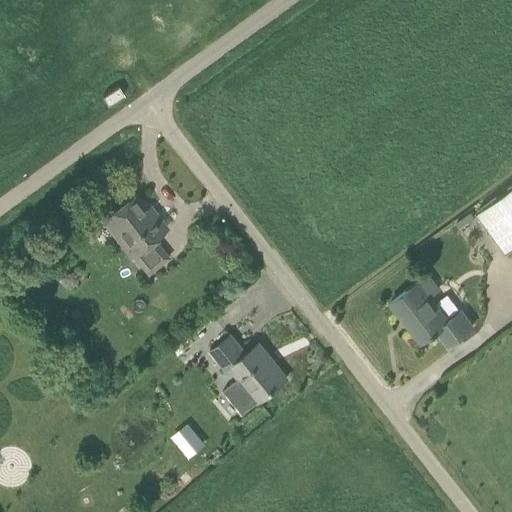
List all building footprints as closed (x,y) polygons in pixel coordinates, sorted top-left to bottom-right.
[(103,95),(108,104),(124,94),(118,85),(103,95)] [(511,185),(477,210),(507,251),(511,247),(511,185)] [(154,238),(167,228),(157,216),(152,220),(132,196),(103,219),(132,255),(133,255),(148,274),(169,257),(154,238)] [(48,284),(36,268),(16,284),(27,299),(48,284)] [(462,308),(447,319),(430,296),(439,289),(427,274),(391,302),(421,342),(436,331),(448,347),(475,326),(462,308)] [(245,353),(230,335),(211,350),(227,370),(231,367),(258,401),(285,380),(267,358),(270,356),(259,342),(245,353)] [(172,434),(190,456),(207,442),(189,420),(172,434)]
